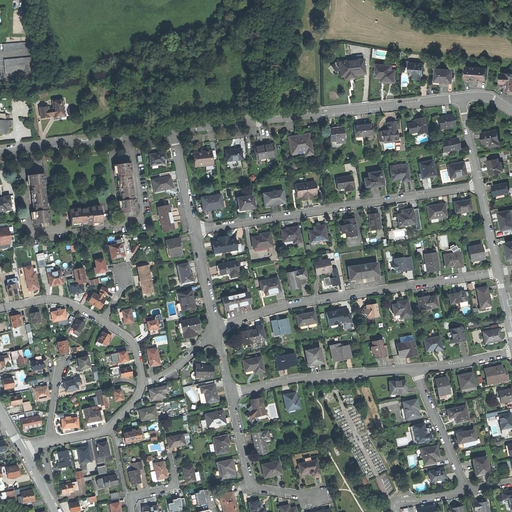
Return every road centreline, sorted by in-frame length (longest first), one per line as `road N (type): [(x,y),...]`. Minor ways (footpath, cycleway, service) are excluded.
road 1 (residential): [(172,132),(460,97)]
road 2 (residential): [(216,330),(287,305),(498,272)]
road 3 (residential): [(194,230),(479,186)]
road 4 (residential): [(230,394),(311,376),(415,369)]
road 5 (residential): [(0,151),(172,132)]
road 6 (residential): [(230,394),(251,482),(302,496),(328,493)]
road 7 (residential): [(467,490),(415,369)]
